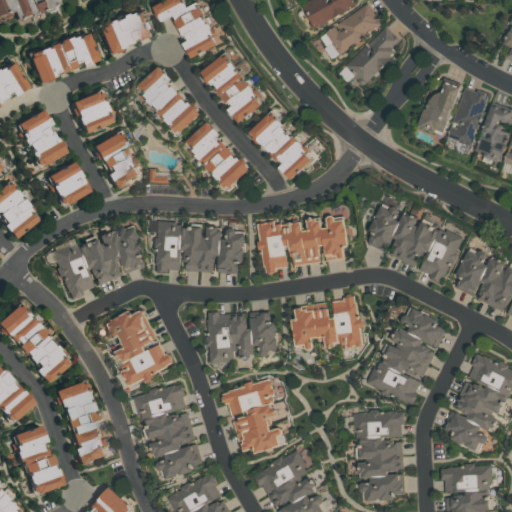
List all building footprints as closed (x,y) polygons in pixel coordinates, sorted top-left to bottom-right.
[(56,0),(58,3),(43,9),(44,10),(41,11),(42,12),(37,14),(36,13),(31,15),(30,13),(22,16),(23,19),(19,19),(16,20),(14,14),(6,17),(4,12),(0,13),(0,0),(56,0)] [(156,6),(170,0),(184,0),(188,7),(199,2),(217,44),(191,56),(175,19),(164,24),(156,6)] [(354,0),(356,4),(351,7),(351,8),(317,27),(315,27),(314,26),(313,25),(313,23),(302,3),(307,0),(354,0)] [(338,23),(368,2),(375,12),(377,11),(382,19),(381,20),(382,22),(355,43),(354,42),(348,46),(349,47),(340,53),(336,51),(332,44),(332,41),(325,31),(335,25),(338,30),(341,27),(338,23)] [(99,28),(141,11),(151,36),(109,53),(99,28)] [(511,59),(506,56),(510,46),(503,43),(506,37),(505,36),(506,34),(507,35),(509,29),(511,29),(511,26),(511,22),(510,22),(511,17),(511,59)] [(387,24),(402,39),(394,46),(398,50),(378,69),(379,70),(378,71),(379,72),(376,76),(375,75),(374,76),(373,75),(364,84),(361,84),(359,81),(359,78),(345,64),(387,24)] [(30,53),(87,32),(97,61),(41,82),(30,53)] [(204,72),(226,53),(266,102),(243,120),(204,72)] [(0,68),(13,61),(27,88),(0,102),(0,68)] [(140,85),(161,67),(201,115),(180,132),(140,85)] [(461,85),(444,131),(436,128),(435,131),(433,132),(429,131),(428,129),(426,129),(422,128),(421,126),(418,125),(425,108),(426,108),(427,105),(426,105),(427,103),(428,103),(434,87),(441,90),(445,79),(461,85)] [(465,86),(477,90),(477,87),(488,91),(487,94),(490,95),(482,117),(484,117),(482,120),(481,120),(472,144),(469,145),(466,143),(465,142),(464,143),(460,141),(460,140),(447,136),(449,132),(448,132),(449,129),(450,129),(465,86)] [(73,103),(101,91),(114,121),(86,133),(73,103)] [(492,101),(511,107),(511,124),(500,120),(499,123),(501,124),(502,125),(502,127),(502,128),(501,130),(508,132),(506,138),(508,138),(504,150),(503,150),(501,157),(499,157),(498,160),(494,158),(494,157),(485,154),(486,151),(476,148),(483,127),(482,127),(484,123),(485,124),(492,101)] [(19,123),(42,110),(66,153),(43,166),(19,123)] [(252,133),(275,112),(315,158),(292,178),(252,133)] [(187,142),(209,123),(249,170),(227,189),(187,142)] [(94,146),(120,131),(144,174),(117,189),(94,146)] [(511,137),(503,162),(511,165),(511,137)] [(47,177),(73,162),(90,190),(64,205),(47,177)] [(0,216),(0,190),(10,183),(39,219),(16,237),(0,216)] [(382,205),(384,202),(391,206),(394,205),(399,207),(400,210),(396,218),(400,220),(404,212),(408,214),(409,212),(415,215),(414,215),(418,217),(414,224),(419,226),(422,221),(423,221),(424,218),(434,222),(432,225),(435,226),(435,227),(440,230),(441,228),(447,231),(448,230),(449,230),(451,225),(464,231),(462,235),(464,236),(457,252),(460,253),(455,263),(452,262),(451,264),(450,264),(444,276),(443,275),(440,281),(430,276),(432,273),(421,268),(426,257),(422,255),(419,260),(418,259),(415,265),(394,255),(393,247),(397,238),(393,236),(386,250),(368,242),(370,239),(369,238),(372,233),(371,232),(368,230),(382,205)] [(259,224),(261,223),(260,222),(265,222),(265,223),(269,222),(268,221),(275,220),(276,223),(282,223),(290,222),(290,221),(293,221),(293,222),(294,221),(293,219),(299,219),(299,221),(302,220),(303,227),(308,226),(307,218),(311,218),(310,216),(311,215),(313,216),(313,217),(317,217),(317,219),(322,219),(323,227),(328,226),(327,217),(329,215),(333,215),(335,216),(335,219),(345,218),(349,245),(346,246),(346,247),(345,247),(346,256),(327,259),(325,244),(319,245),(321,255),(319,255),(320,260),(295,264),(294,257),(292,254),(291,247),(285,247),(288,264),(276,266),(276,270),(268,272),(267,265),(265,265),(263,253),(261,253),(261,249),(259,249),(258,241),(262,240),(259,224)] [(159,219),(177,220),(177,223),(183,224),(183,226),(188,226),(188,225),(192,225),(192,222),(202,223),(202,227),(203,227),(203,233),(207,233),(208,225),(212,226),(212,225),(215,225),(215,226),(219,226),(219,227),(222,227),(222,229),(223,229),(222,237),(227,237),(227,229),(230,227),(235,227),(237,230),(245,231),(245,233),(246,233),(244,262),(239,262),(239,268),(238,268),(238,272),(218,271),(219,255),(216,255),(216,261),(215,261),(215,266),(213,266),(213,271),(186,269),(186,263),(185,262),(185,257),(184,257),(185,251),(182,251),(181,269),(169,268),(168,271),(157,271),(155,269),(155,262),(156,262),(156,246),(155,246),(155,237),(158,237),(158,231),(150,231),(151,220),(159,220),(159,219)] [(51,251),(68,244),(69,247),(75,245),(76,247),(82,245),(82,243),(84,242),(83,239),(92,236),(93,239),(94,238),(96,244),(101,243),(98,235),(102,234),(101,233),(104,232),(105,233),(109,231),(110,233),(113,232),(116,240),(120,238),(117,230),(119,227),(124,226),(126,227),(134,224),(135,227),(137,226),(141,237),(139,238),(140,241),(142,240),(147,254),(142,256),(146,265),(127,272),(121,257),(119,258),(121,264),(120,264),(122,269),(120,269),(122,274),(97,284),(95,279),(92,279),(88,268),(86,269),(93,287),(82,291),(83,294),(70,299),(65,286),(64,287),(63,283),(63,282),(62,279),(60,280),(55,267),(57,266),(55,261),(50,262),(46,261),(44,257),(46,253),(51,251)] [(471,247),(479,251),(482,250),(487,252),(487,255),(484,262),(488,264),(491,257),(492,257),(493,256),(496,257),(496,256),(499,256),(500,258),(503,259),(502,259),(506,261),(502,269),(507,271),(510,265),(511,266),(511,263),(511,315),(508,313),(511,304),(511,296),(508,305),(506,304),(503,310),(478,298),(480,293),(479,293),(482,288),(481,288),(484,282),(481,281),(474,295),(456,287),(461,277),(458,276),(459,275),(456,274),(469,249),(470,249),(471,247)] [(333,300),(344,299),(344,296),(355,295),(356,301),(357,301),(359,314),(360,314),(360,316),(362,316),(363,326),(361,326),(363,344),(346,346),(346,344),(332,345),(332,346),(331,347),(329,347),(329,346),(326,346),(325,339),(319,340),(319,337),(318,337),(318,336),(312,337),(313,340),(314,340),(314,342),(313,342),(314,346),(312,348),(308,349),(306,347),(297,348),(296,345),(292,319),(295,319),(295,317),(296,317),(295,308),(303,306),(304,308),(307,308),(308,309),(315,309),(329,307),(331,322),(334,322),(334,316),(335,316),(333,300)] [(411,306),(412,307),(413,305),(421,310),(422,308),(430,313),(430,314),(439,319),(437,322),(438,323),(438,324),(439,324),(443,326),(447,329),(438,347),(433,345),(431,349),(435,351),(423,376),(415,372),(415,373),(411,372),(406,370),(407,369),(406,369),(404,372),(421,380),(416,390),(419,391),(413,403),(406,400),(406,401),(394,396),(390,394),(389,396),(380,391),(382,389),(367,381),(375,365),(378,367),(385,352),(384,351),(388,344),(389,344),(394,335),(393,334),(394,332),(395,333),(399,325),(408,329),(410,326),(403,322),(402,319),(404,314),(407,314),(411,306)] [(0,328),(0,322),(19,306),(67,365),(46,383),(0,328)] [(130,385),(129,383),(128,384),(120,370),(123,368),(114,351),(124,346),(121,341),(122,340),(119,335),(111,339),(108,338),(106,335),(107,332),(110,330),(106,322),(130,309),(131,312),(132,311),(133,313),(141,309),(145,317),(144,318),(145,321),(144,322),(146,327),(151,325),(157,336),(152,339),(153,341),(144,346),(146,350),(160,343),(165,353),(168,352),(172,361),(166,364),(167,366),(155,372),(156,373),(154,374),(155,376),(146,381),(144,378),(130,385)] [(271,314),(272,318),(276,318),(278,349),(269,349),(269,352),(267,355),(262,355),(260,353),(259,345),(254,345),(255,353),(251,353),(251,356),(247,357),(244,358),(244,357),(240,357),(240,349),(235,349),(235,357),(229,357),(229,361),(211,362),(211,355),(210,355),(210,350),(210,345),(207,345),(207,336),(209,335),(208,318),(209,318),(208,311),(220,310),(220,313),(233,312),(233,314),(245,313),(245,317),(247,317),(247,321),(248,321),(248,328),(251,328),(251,311),(261,311),(261,312),(263,312),(263,311),(269,310),(269,311),(270,311),(271,314)] [(477,351),(499,361),(500,360),(509,365),(508,366),(511,367),(511,390),(509,395),(508,395),(504,403),(507,405),(502,414),(499,412),(497,417),(499,418),(496,421),(497,422),(496,424),(494,427),(493,427),(491,430),(489,429),(489,430),(482,426),(479,431),(487,434),(488,438),(486,442),(483,443),(480,441),(476,449),(451,437),(453,432),(445,427),(447,423),(445,422),(452,409),(457,412),(459,407),(454,404),(474,365),(472,363),(477,351)] [(0,412),(0,369),(30,407),(9,424),(0,412)] [(229,389),(241,386),(240,385),(244,383),(244,382),(253,379),(254,382),(270,377),(276,395),(272,396),(276,408),(279,409),(277,411),(278,414),(268,417),(271,429),(279,426),(282,428),(283,432),(282,435),(278,436),(281,445),(255,453),(255,451),(253,451),(252,449),(242,452),(232,419),(246,415),(246,416),(249,415),(247,408),(232,413),(229,402),(226,403),(225,401),(223,400),(222,397),(223,395),(223,393),(229,391),(229,389)] [(56,391),(83,381),(110,456),(83,466),(56,391)] [(132,395),(148,390),(148,388),(159,385),(160,387),(163,386),(163,387),(175,383),(176,384),(183,382),(188,398),(185,399),(187,407),(179,409),(180,414),(188,411),(203,462),(199,463),(194,465),(194,464),(192,465),(193,470),(167,478),(164,469),(161,470),(158,468),(157,463),(158,460),(166,458),(165,454),(157,456),(156,452),(153,453),(152,449),(151,450),(150,446),(149,442),(157,440),(155,437),(149,439),(144,419),(143,420),(141,414),(138,415),(132,395)] [(353,412),(370,411),(370,409),(380,408),(380,410),(393,410),(393,411),(404,410),(405,423),(402,423),(404,468),(399,468),(399,469),(394,470),(388,471),(388,473),(405,473),(406,493),(395,494),(395,496),(394,496),(394,499),(366,500),(366,499),(364,499),(363,497),(364,497),(364,493),(363,493),(363,491),(360,488),(360,484),(362,481),(370,481),(370,476),(362,477),(362,476),(360,476),(360,472),(359,472),(359,469),(358,465),(358,464),(357,457),(357,456),(356,446),(359,446),(359,444),(359,437),(357,437),(357,431),(354,431),(353,412)] [(11,436),(40,426),(61,485),(32,496),(11,436)] [(251,478),(257,488),(260,486),(272,508),(281,504),(283,507),(276,511),(321,511),(320,510),(324,507),(321,502),(320,499),(319,497),(317,494),(301,466),(303,464),(295,449),(257,470),(259,474),(251,478)] [(440,465),(441,469),(438,470),(439,481),(442,481),(444,511),(498,511),(497,489),(490,489),(490,485),(499,484),(502,480),(502,471),(499,466),(493,462),(440,465)] [(165,498),(173,511),(229,511),(214,486),(216,483),(210,473),(189,485),(188,483),(180,488),(181,489),(165,498)] [(108,488),(90,508),(92,509),(89,511),(126,511),(130,508),(108,488)] [(0,511),(0,489),(23,511),(0,511)]
